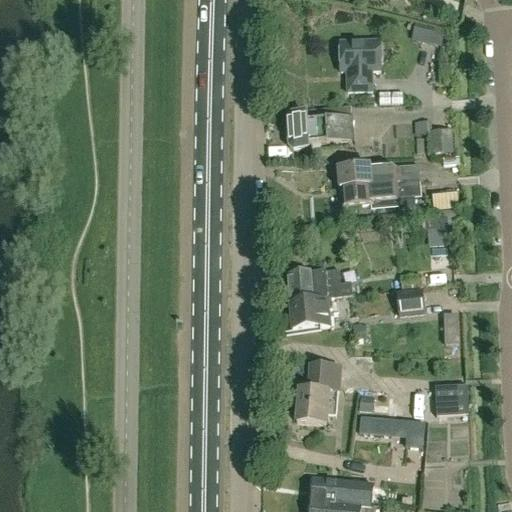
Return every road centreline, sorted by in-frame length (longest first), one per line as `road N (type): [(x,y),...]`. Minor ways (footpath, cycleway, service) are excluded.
road 1 (residential): [(242,511),(254,0)]
road 2 (tertiary): [(124,511),(133,0)]
road 3 (primary): [(204,511),(212,0)]
road 4 (residential): [(511,248),(497,20)]
